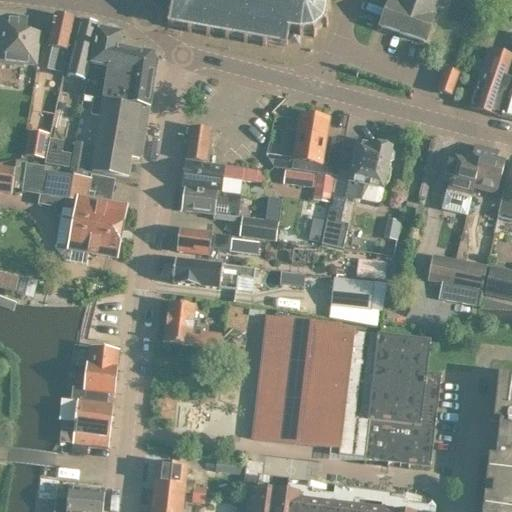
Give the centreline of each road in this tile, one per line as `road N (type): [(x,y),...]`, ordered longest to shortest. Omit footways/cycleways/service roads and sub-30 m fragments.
road 1 (residential): [(122,511),(141,280),(177,50)]
road 2 (tertiary): [(511,133),(177,50)]
road 3 (residential): [(461,511),(476,368)]
